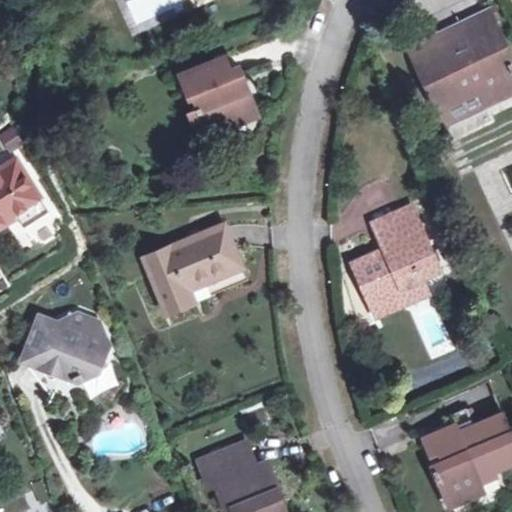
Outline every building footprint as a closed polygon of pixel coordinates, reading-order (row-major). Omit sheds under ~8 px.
[(460,30),(460,31),(463,36),(437,49),(435,45),(415,55),(417,58),(414,60),(433,99),(440,96),(447,111),(475,98),(479,108),(494,101),(493,98),(511,88),(511,77),(511,75),(511,74),(511,70),(486,16),(460,30)] [(463,36),(460,31),(435,45),(437,49),(463,36)] [(244,82),(239,69),(231,72),(225,59),(182,76),(191,98),(195,97),(199,108),(190,112),(199,135),(256,113),(247,90),(239,93),(236,86),(244,82)] [(440,96),(433,99),(446,125),(479,108),(475,98),(447,111),(440,96)] [(0,172),(0,227),(42,202),(16,163),(0,172)] [(353,267),(370,306),(402,293),(406,301),(428,291),(423,279),(441,271),(413,210),(373,227),(384,252),(353,267)] [(191,292),(241,269),(222,225),(144,260),(168,314),(195,302),(191,292)] [(191,292),(195,302),(246,279),(241,269),(191,292)] [(402,293),(370,306),(374,314),(406,301),(402,293)] [(81,329),(98,319),(77,312),(73,326),(81,329)] [(81,329),(73,326),(40,316),(24,361),(60,374),(74,379),(77,382),(90,376),(98,373),(109,342),(101,320),(98,319),(81,329)] [(60,374),(24,361),(52,397),(60,374)] [(241,416),(246,428),(265,421),(260,408),(241,416)] [(503,417),(475,428),(477,434),(461,440),(456,429),(455,428),(425,440),(431,456),(439,453),(446,469),(436,473),(450,507),(470,498),(466,490),(481,484),(497,477),(495,472),(511,464),(511,433),(511,434),(503,417)] [(477,434),(475,428),(472,422),(456,429),(461,440),(477,434)] [(284,511),(276,492),(279,491),(266,463),(256,468),(246,443),(197,464),(208,488),(214,485),(225,511),(227,511),(232,510),(233,511),(284,511)] [(466,490),(470,498),(485,492),(481,484),(466,490)]
